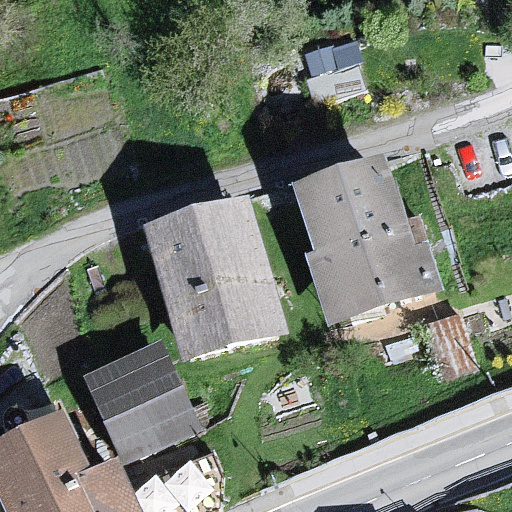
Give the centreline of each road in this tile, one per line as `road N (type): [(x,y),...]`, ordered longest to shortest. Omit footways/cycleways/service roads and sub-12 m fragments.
road 1 (residential): [(511,100),(107,225),(64,249),(0,309)]
road 2 (tertiary): [(338,511),(511,441)]
